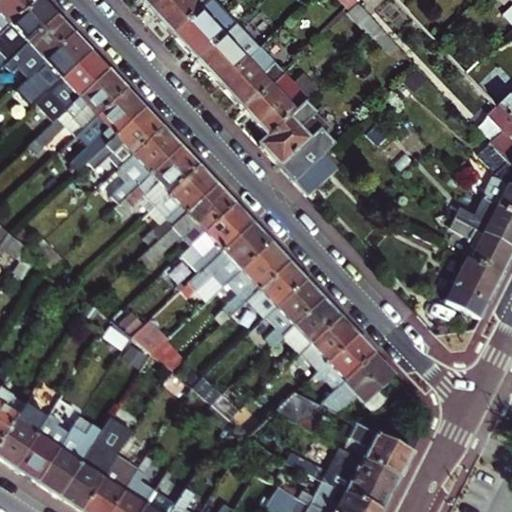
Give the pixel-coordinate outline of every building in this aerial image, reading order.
[(0,0),(0,35),(9,27),(37,0),(36,0),(0,0)] [(0,37),(16,55),(54,18),(37,0),(9,27),(0,35),(0,37)] [(138,0),(149,11),(160,0),(138,0)] [(160,0),(149,11),(173,37),(200,12),(212,0),(160,0)] [(212,0),(200,12),(224,37),(236,25),(212,0)] [(511,0),(502,0),(511,10),(511,0)] [(359,5),(349,14),(373,40),(376,38),(384,31),(359,5)] [(224,37),(200,12),(173,37),(197,62),(224,37)] [(23,64),(33,73),(44,64),(72,37),(54,18),(16,55),(0,69),(0,82),(1,84),(23,64)] [(266,44),(283,28),(277,22),(261,38),(266,44)] [(236,25),(224,37),(197,62),(221,88),(260,51),(236,25)] [(384,31),(376,38),(392,55),(400,48),(384,31)] [(44,64),(57,77),(51,84),(54,87),(60,81),(88,55),(72,37),(44,64)] [(284,76),(260,51),(221,88),(244,113),(284,76)] [(106,73),(88,55),(60,81),(78,99),(106,73)] [(463,76),(482,96),(493,85),(474,66),(463,76)] [(95,119),(124,92),(106,73),(78,99),(38,137),(46,147),(74,120),(85,109),(95,119)] [(284,76),(244,113),(267,138),(289,118),(305,104),(308,101),(293,86),(284,76)] [(293,86),(308,101),(317,93),(302,77),(293,86)] [(25,103),(30,109),(54,87),(51,84),(47,81),(25,103)] [(76,173),(87,161),(141,112),(124,92),(95,119),(104,129),(93,140),(68,164),(76,173)] [(511,96),(497,111),(502,118),(511,127),(511,96)] [(258,147),(293,184),(325,156),(335,146),(324,135),(330,130),(305,104),(289,118),(267,138),(258,147)] [(84,130),(95,119),(85,109),(74,120),(84,130)] [(141,112),(87,161),(96,170),(108,159),(118,170),(132,158),(159,131),(141,112)] [(511,127),(502,118),(490,131),(507,147),(502,158),(511,168),(511,127)] [(84,130),(93,140),(104,129),(95,119),(84,130)] [(125,198),(177,150),(159,131),(132,158),(142,168),(119,191),(125,198)] [(152,210),(166,197),(196,169),(177,150),(125,198),(113,211),(121,220),(143,200),(152,210)] [(325,156),(293,184),(307,199),(338,170),(325,156)] [(482,199),(493,206),(511,215),(511,168),(502,158),(482,199)] [(196,169),(166,197),(177,208),(163,221),(149,234),(156,242),(167,232),(213,189),(196,169)] [(186,251),(203,234),(231,208),(213,189),(167,232),(170,236),(167,238),(170,242),(173,239),(185,252),(186,251)] [(177,208),(166,197),(152,210),(163,221),(177,208)] [(454,221),(511,249),(511,215),(493,206),(486,222),(460,208),(454,221)] [(231,208),(203,234),(213,246),(197,261),(204,269),(249,226),(231,208)] [(500,278),(511,254),(511,249),(454,221),(450,230),(475,243),(466,261),(500,278)] [(208,302),(229,282),(267,246),(249,226),(204,269),(182,289),(185,293),(193,286),(208,302)] [(167,232),(156,242),(135,263),(141,270),(170,242),(167,238),(170,236),(167,232)] [(213,246),(203,234),(186,251),(197,261),(213,246)] [(45,266),(48,269),(59,259),(41,242),(29,253),(45,266)] [(246,303),(285,266),(267,246),(229,282),(239,293),(213,318),(221,327),(246,303)] [(500,278),(466,261),(445,303),(479,321),(500,278)] [(303,284),(285,266),(246,303),(263,321),(303,284)] [(281,339),(321,302),(303,284),(263,321),(273,331),(281,339)] [(338,321),(321,302),(281,339),(298,357),(309,348),(338,321)] [(166,342),(168,340),(149,320),(130,338),(144,350),(151,356),(166,342)] [(338,321),(309,348),(326,365),(354,338),(338,321)] [(281,339),(273,331),(263,342),(270,349),(281,339)] [(144,350),(130,338),(123,349),(139,359),(144,350)] [(326,365),(344,384),(372,358),(354,338),(326,365)] [(183,362),(166,342),(151,356),(171,373),(183,362)] [(298,357),(312,371),(316,375),(326,365),(309,348),(298,357)] [(325,411),(333,415),(354,395),(371,413),(386,400),(379,393),(393,380),(372,358),(344,384),(319,408),(325,411)] [(305,378),(309,381),(316,375),(312,371),(305,378)] [(0,391),(0,442),(13,422),(0,413),(11,398),(0,391)] [(294,395),(273,415),(313,435),(325,411),(319,408),(318,407),(294,395)] [(228,422),(240,413),(221,396),(209,406),(228,422)] [(0,413),(13,422),(24,406),(11,398),(0,413)] [(99,434),(58,498),(78,511),(79,511),(108,468),(111,464),(130,435),(119,427),(108,421),(99,434)] [(0,442),(0,460),(14,469),(35,437),(13,422),(0,442)] [(35,484),(58,498),(99,434),(86,425),(84,428),(75,422),(66,436),(35,484)] [(35,437),(14,469),(35,484),(66,436),(45,423),(35,437)] [(395,425),(386,442),(410,455),(419,437),(395,425)] [(343,451),(360,460),(398,480),(410,455),(386,442),(355,426),(343,451)] [(130,482),(133,478),(147,456),(138,450),(121,476),(130,482)] [(316,477),(321,463),(289,451),(284,465),(316,477)] [(322,482),(344,494),(379,511),(381,511),(398,480),(360,460),(353,473),(332,462),(322,482)] [(121,476),(108,468),(79,511),(109,511),(130,482),(121,476)] [(130,482),(109,511),(139,511),(143,507),(131,500),(141,484),(133,478),(130,482)] [(276,489),(261,511),(289,511),(297,500),(276,489)] [(139,511),(169,511),(173,506),(152,493),(143,507),(139,511)] [(379,511),(344,494),(338,504),(317,493),(313,499),(302,494),(298,500),(305,504),(320,511),(379,511)]
